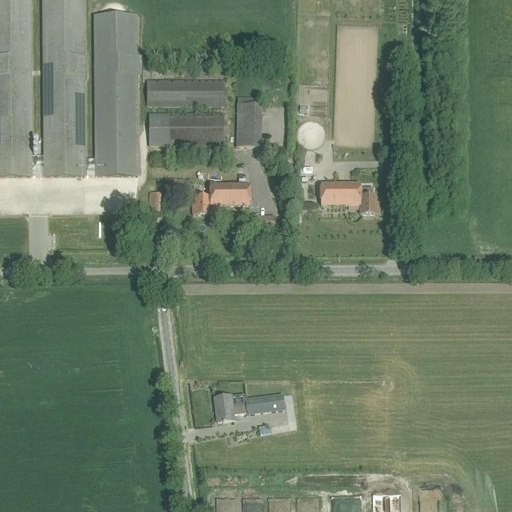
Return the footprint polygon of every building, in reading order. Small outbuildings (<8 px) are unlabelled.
[(0,0),(0,178),(32,178),(43,178),(86,178),(97,178),(139,178),(138,78),(142,78),(142,58),(138,58),(138,17),(95,18),(96,161),(87,161),(85,0),(42,0),(44,158),(33,158),(31,0),(0,0)] [(224,81),(146,81),(147,108),(224,108),(224,81)] [(237,148),(263,148),(264,98),(237,98),(237,148)] [(224,116),(171,116),(149,116),(149,147),(173,147),(224,147),(224,116)] [(164,179),(164,194),(190,194),(190,180),(186,180),(186,179),(164,179)] [(195,208),(192,208),(192,217),(210,217),(210,211),(212,211),(212,208),(250,208),(250,186),(216,186),(216,184),(210,184),(210,198),(195,198),(195,208)] [(320,186),(320,197),(320,207),(358,207),(358,210),(360,210),(360,216),(378,216),(378,208),(375,208),(375,197),(360,197),(360,185),(320,186)] [(151,194),(148,230),(147,240),(161,241),(165,195),(151,194)] [(274,218),(250,218),(250,232),(274,232),(274,218)] [(224,425),(224,424),(234,422),(233,416),(247,415),(247,416),(284,412),(283,396),(245,400),(246,405),(232,407),(231,397),(224,398),(214,399),(217,424),(222,424),(222,425),(224,425)]
